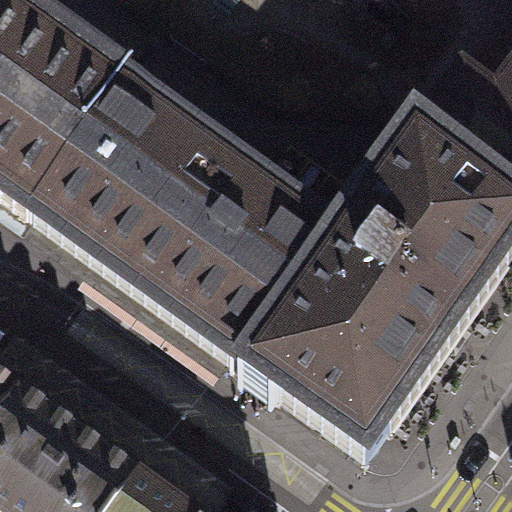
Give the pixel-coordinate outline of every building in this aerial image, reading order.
[(0,211),(30,232),(125,102),(128,98),(0,8),(0,211)] [(511,77),(489,109),(453,83),(416,148),(511,220),(511,77)] [(296,226),(125,102),(30,232),(368,473),(511,265),(511,220),(416,148),(407,160),(333,261),(292,233),(296,226)] [(0,437),(20,410),(0,395),(0,437)] [(0,511),(127,511),(140,495),(33,419),(20,410),(0,437),(0,511)] [(163,511),(140,495),(127,511),(163,511)]
